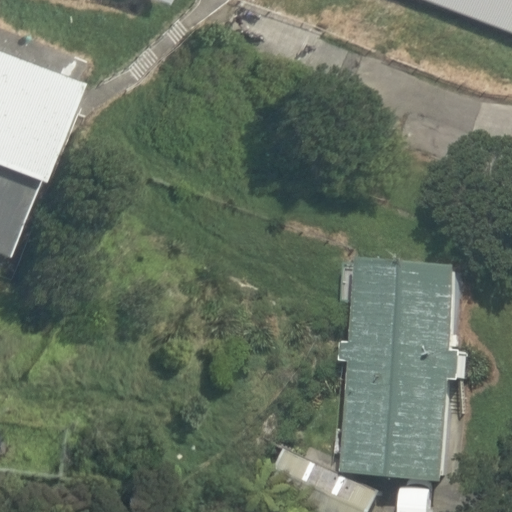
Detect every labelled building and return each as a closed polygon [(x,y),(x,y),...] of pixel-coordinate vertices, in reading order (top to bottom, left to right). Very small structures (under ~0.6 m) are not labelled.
[(511,0),(417,0),(511,35),(511,0)] [(316,30),(228,1),(210,56),(297,85),(316,30)] [(410,74),(328,45),(310,94),(393,123),(410,74)] [(66,79),(0,53),(0,154),(32,166),(66,79)] [(0,251),(32,166),(0,154),(0,251)] [(450,500),(466,286),(362,278),(346,493),(450,500)] [(380,511),(381,510),(276,464),(257,506),(271,511),(380,511)]
